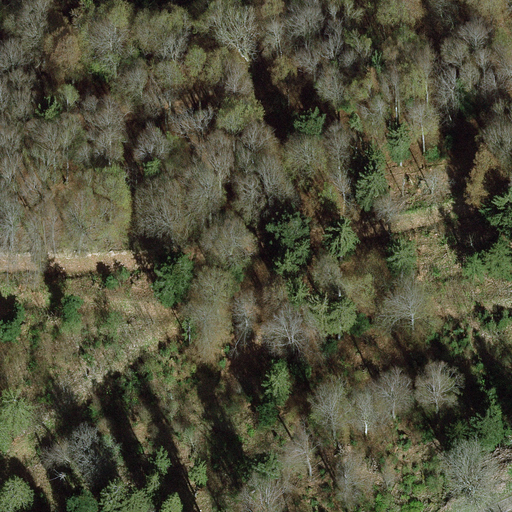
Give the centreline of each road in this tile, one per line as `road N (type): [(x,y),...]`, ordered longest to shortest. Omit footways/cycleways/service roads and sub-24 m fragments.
road 1 (track): [(511,190),(327,235),(117,263),(0,265)]
road 2 (track): [(0,129),(511,57)]
road 3 (track): [(0,291),(194,310),(441,314),(511,306)]
road 4 (track): [(194,310),(0,474)]
